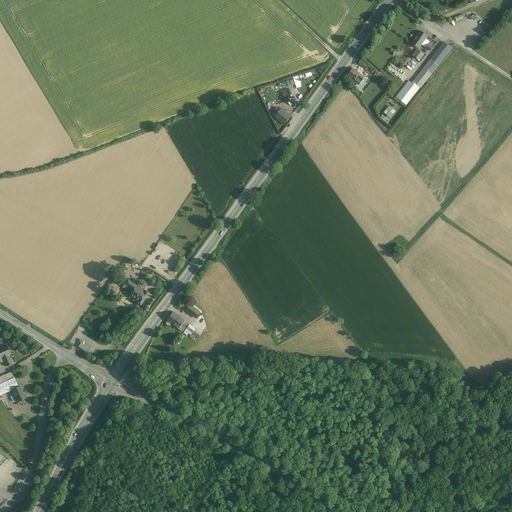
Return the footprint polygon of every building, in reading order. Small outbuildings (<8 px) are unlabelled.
[(427,36),(419,31),(411,43),(418,49),(427,36)] [(430,41),(425,47),(430,51),(436,42),(431,38),(430,40),(427,38),(427,39),(430,41)] [(408,106),(451,47),(443,41),(413,83),(408,80),(396,97),(408,106)] [(412,55),(420,60),(425,54),(417,48),(412,55)] [(359,73),(352,68),(347,75),(354,80),(354,79),(359,73)] [(359,73),(354,79),(360,83),(364,77),(359,73)] [(391,118),(396,111),(389,105),(383,113),(391,118)] [(293,115),(282,107),(276,117),(286,125),(293,115)] [(150,293),(129,279),(126,284),(133,289),(131,295),(139,301),(137,303),(141,306),(150,293)] [(201,311),(191,303),(187,310),(197,318),(201,311)] [(185,320),(174,312),(168,321),(179,329),(185,320)] [(202,332),(191,324),(186,331),(198,339),(202,332)] [(79,346),(88,352),(92,346),(83,340),(79,346)] [(0,360),(1,363),(5,361),(7,367),(12,364),(8,355),(11,354),(7,346),(6,346),(0,348),(0,360)] [(11,372),(0,377),(3,383),(14,378),(11,372)] [(14,378),(0,384),(0,395),(0,396),(12,390),(18,388),(14,378)] [(18,388),(12,390),(17,402),(26,398),(24,395),(27,394),(24,389),(22,390),(20,387),(18,388)]
